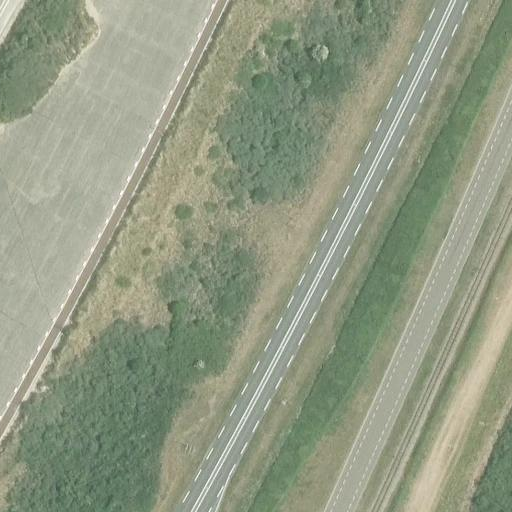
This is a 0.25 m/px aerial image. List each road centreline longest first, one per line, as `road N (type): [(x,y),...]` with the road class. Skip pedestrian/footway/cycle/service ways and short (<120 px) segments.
road 1 (primary): [(191,511),(380,154),(451,0)]
road 2 (tertiary): [(337,511),(511,113)]
